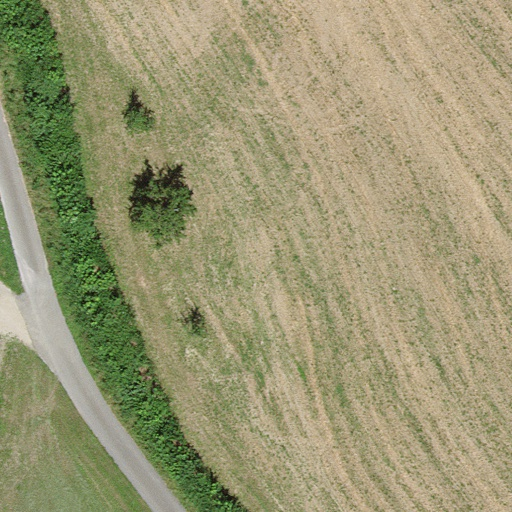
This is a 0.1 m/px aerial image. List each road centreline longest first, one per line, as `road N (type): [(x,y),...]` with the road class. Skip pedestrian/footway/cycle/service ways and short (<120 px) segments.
road 1 (residential): [(160,511),(92,411),(0,137)]
road 2 (track): [(0,305),(92,411)]
